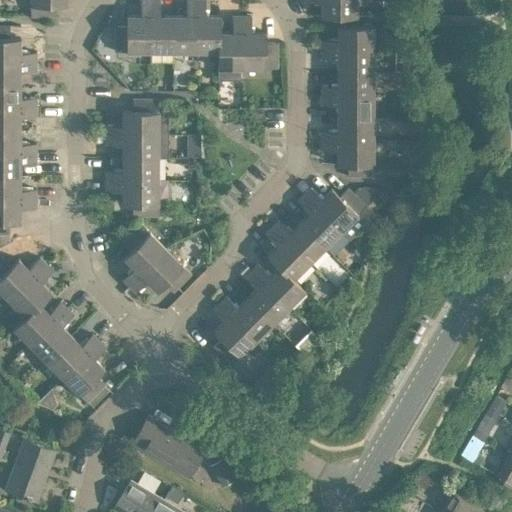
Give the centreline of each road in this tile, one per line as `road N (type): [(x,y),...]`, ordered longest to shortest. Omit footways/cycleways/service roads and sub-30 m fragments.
road 1 (residential): [(150,336),(230,255),(259,202),(296,160),(297,46),(278,0)]
road 2 (residential): [(150,336),(81,267),(77,35),(99,0)]
road 3 (tertiary): [(353,497),(481,290),(511,262)]
road 4 (residential): [(353,497),(156,356)]
road 5 (residential): [(156,356),(106,416),(80,511)]
